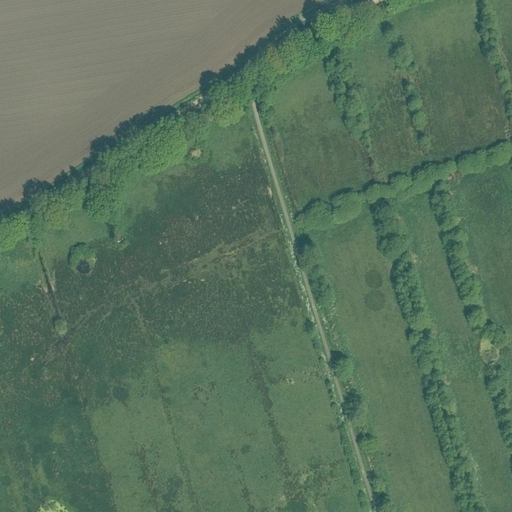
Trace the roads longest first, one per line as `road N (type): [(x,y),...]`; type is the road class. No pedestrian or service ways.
road 1 (track): [(0,231),(246,75)]
road 2 (track): [(246,75),(381,0)]
